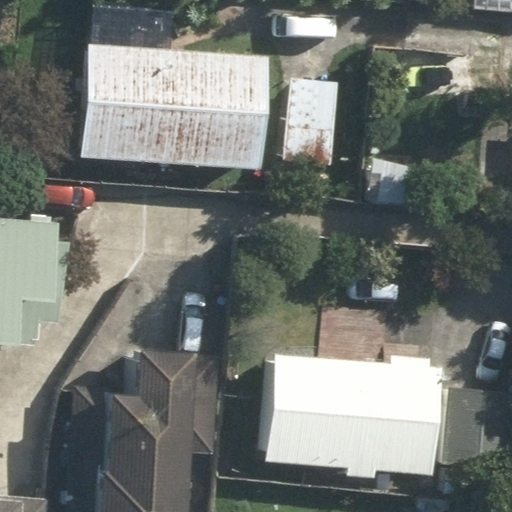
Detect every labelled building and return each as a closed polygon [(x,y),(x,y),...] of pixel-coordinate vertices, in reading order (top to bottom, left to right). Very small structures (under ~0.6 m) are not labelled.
[(263,51),(81,37),(72,151),(254,165),(263,51)] [(337,79),(285,74),(276,161),(327,167),(337,79)] [(367,154),(364,199),(416,203),(419,158),(367,154)] [(0,334),(5,335),(9,287),(54,291),(59,235),(46,234),(48,212),(0,208),(0,334)] [(185,350),(185,344),(129,341),(126,387),(68,384),(61,511),(176,511),(179,453),(211,455),(217,352),(185,350)] [(383,358),(266,347),(256,456),(342,464),(341,472),(369,474),(370,466),(427,472),(437,363),(423,362),(424,355),(384,351),(383,358)] [(0,511),(41,511),(42,497),(0,494),(0,511)]
